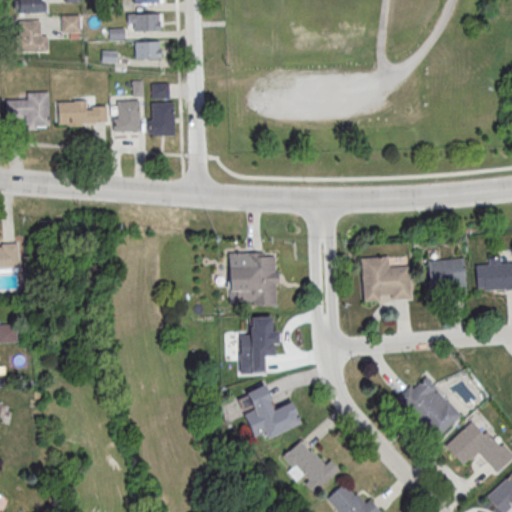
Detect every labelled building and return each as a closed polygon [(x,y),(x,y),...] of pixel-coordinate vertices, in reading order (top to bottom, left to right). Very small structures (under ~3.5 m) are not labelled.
[(18,0),(40,0),(40,1),(46,0),(46,12),(18,13),(18,0)] [(161,13),(126,13),(126,29),(161,29),(161,13)] [(60,36),(80,36),(80,14),(60,14),(60,36)] [(15,34),(18,34),(18,20),(39,19),(40,36),(47,35),(48,50),(15,52),(15,34)] [(134,41),(134,58),(161,57),(160,41),(134,41)] [(150,82),(150,98),(168,98),(168,82),(150,82)] [(5,99),(27,98),(26,92),(48,91),(49,124),(36,125),(36,129),(25,129),(25,114),(22,114),(22,117),(5,117),(5,99)] [(139,131),(139,100),(111,100),(111,131),(139,131)] [(146,135),(174,135),(174,102),(146,102),(146,135)] [(58,103),(85,103),(86,122),(58,123),(58,103)] [(0,245),(0,271),(2,272),(2,288),(18,288),(17,245),(0,245)] [(277,305),(277,251),(228,251),(228,305),(277,305)] [(360,257),(362,301),(411,299),(410,265),(390,266),(390,256),(360,257)] [(511,289),(511,261),(502,262),(502,256),(487,256),(488,264),(476,264),(477,291),(511,289)] [(427,259),(429,296),(466,294),(464,258),(427,259)] [(274,356),(273,316),(248,316),(249,334),(240,335),(241,371),(264,371),(263,356),(274,356)] [(0,341),(15,341),(15,324),(0,324),(0,341)] [(462,413),(422,373),(395,399),(435,439),(462,413)] [(244,392),(255,418),(247,421),(253,435),(263,431),(266,438),(301,424),(290,398),(271,406),(262,384),(244,392)] [(444,445),(463,465),(477,452),(496,471),(511,457),(474,417),(444,445)] [(277,460),(312,494),(338,468),(326,456),(321,461),(298,438),(277,460)] [(499,511),(505,511),(508,509),(510,511),(511,511),(511,472),(485,495),(499,511)] [(324,497),(336,511),(373,511),(345,479),(324,497)]
